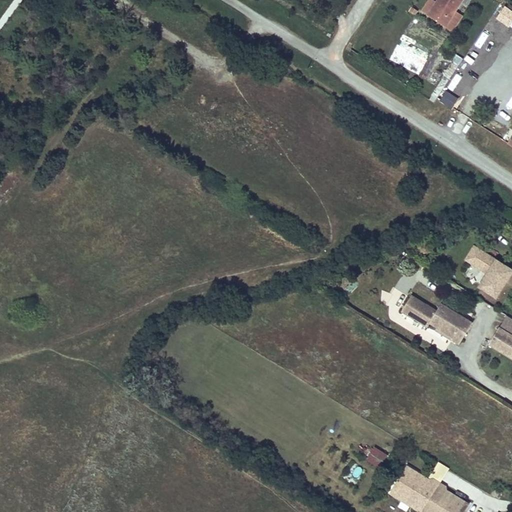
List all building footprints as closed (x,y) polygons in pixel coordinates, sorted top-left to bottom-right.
[(433,0),(427,0),(421,10),(428,15),(436,2),(433,0)] [(437,0),(436,2),(428,15),(445,26),(448,21),(456,26),(463,16),(455,11),(462,0),(437,0)] [(511,12),(504,7),(496,19),(509,28),(511,23),(511,12)] [(508,109),(511,103),(511,92),(504,88),(496,102),(508,109)] [(511,273),(511,268),(475,247),(467,260),(489,273),(481,287),(498,297),(511,273)] [(413,298),(404,313),(428,327),(431,322),(441,328),(457,337),(456,340),(463,344),(475,322),(443,304),(439,312),(413,298)] [(511,332),(502,327),(492,342),(511,354),(511,332)] [(457,337),(441,328),(440,331),(456,340),(457,337)] [(379,467),(388,453),(374,445),(365,458),(379,467)] [(462,511),(468,502),(445,489),(445,485),(432,477),(429,479),(406,465),(395,485),(403,490),(400,495),(415,504),(416,502),(423,506),(432,511),(431,511),(462,511)] [(403,490),(395,485),(390,493),(421,511),(423,506),(416,502),(415,504),(400,495),(403,490)]
